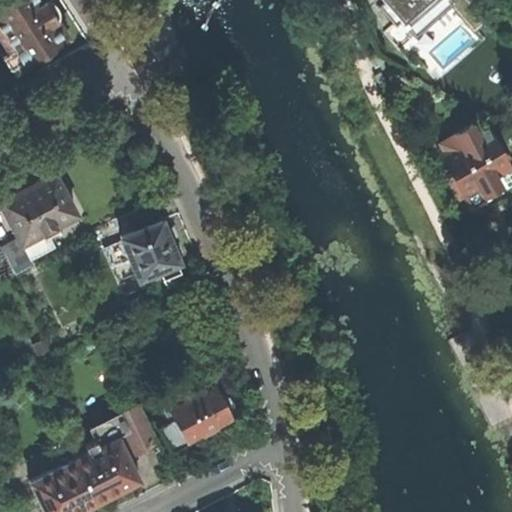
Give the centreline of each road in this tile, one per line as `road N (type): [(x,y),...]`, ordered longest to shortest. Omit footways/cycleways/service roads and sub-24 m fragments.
road 1 (residential): [(285,445),(200,199),(125,64)]
road 2 (residential): [(151,511),(285,445)]
road 3 (residential): [(0,120),(125,64)]
